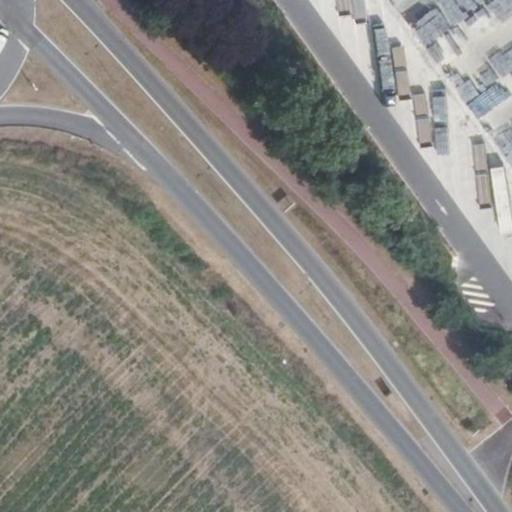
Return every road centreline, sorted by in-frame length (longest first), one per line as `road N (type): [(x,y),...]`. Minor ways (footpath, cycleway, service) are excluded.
road 1 (tertiary): [(494,511),(312,265),(74,0)]
road 2 (tertiary): [(137,144),(466,511)]
road 3 (tertiary): [(16,26),(137,144)]
road 4 (trunk): [(0,112),(83,121),(137,144)]
